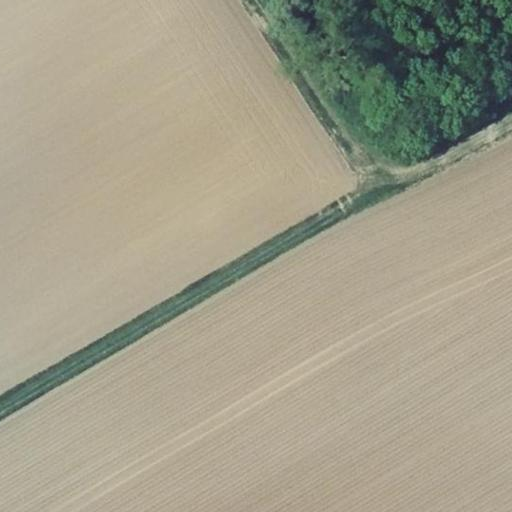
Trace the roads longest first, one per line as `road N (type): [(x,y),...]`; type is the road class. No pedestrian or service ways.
road 1 (track): [(0,419),(511,115)]
road 2 (track): [(381,189),(255,0)]
